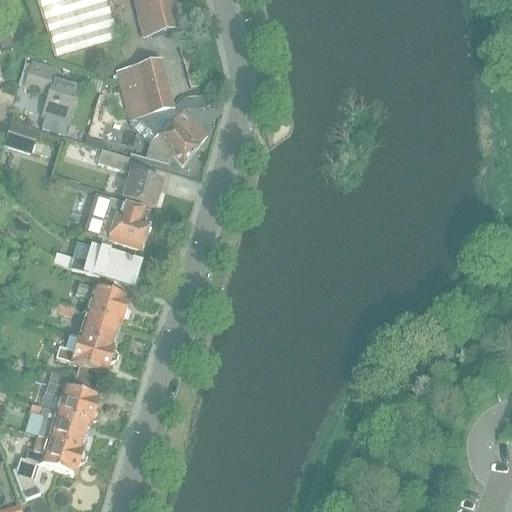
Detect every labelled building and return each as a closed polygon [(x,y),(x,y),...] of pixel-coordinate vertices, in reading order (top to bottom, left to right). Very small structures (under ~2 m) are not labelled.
[(104,0),(36,0),(55,61),(117,42),(104,0)] [(132,0),(143,40),(183,30),(175,0),(132,0)] [(181,57),(183,64),(189,90),(197,88),(189,55),(181,57)] [(30,63),(22,88),(46,96),(40,118),(43,119),(40,130),(65,138),(69,126),(65,125),(77,87),(53,80),(55,71),(30,63)] [(160,63),(116,73),(128,121),(137,119),(172,110),(160,63)] [(172,110),(137,119),(157,136),(155,138),(149,142),(144,160),(164,166),(167,159),(171,155),(182,169),(198,147),(207,137),(188,119),(181,112),(178,116),(172,110)] [(36,133),(9,125),(2,150),(28,158),(36,133)] [(101,152),(96,166),(123,174),(127,160),(101,152)] [(154,210),(161,185),(129,175),(121,200),(154,210)] [(109,201),(103,223),(98,239),(107,242),(107,243),(140,253),(148,227),(139,224),(142,213),(121,207),(122,205),(109,201)] [(56,254),(53,265),(68,270),(112,284),(112,286),(117,286),(132,290),(133,286),(139,265),(89,251),(75,246),(71,259),(56,254)] [(78,286),(75,296),(89,301),(84,316),(118,326),(120,327),(121,324),(127,323),(129,317),(124,313),(128,302),(126,301),(126,300),(92,290),(91,290),(78,286)] [(48,316),(69,322),(72,313),(51,306),(48,316)] [(84,316),(77,339),(111,350),(111,349),(118,327),(118,326),(84,316)] [(59,351),(56,361),(69,365),(69,366),(78,368),(73,382),(73,383),(87,387),(91,373),(105,378),(109,364),(115,363),(117,357),(113,352),(113,351),(113,350),(111,349),(111,350),(77,339),(69,337),(69,338),(64,352),(59,351)] [(47,386),(40,410),(89,425),(89,426),(90,426),(91,423),(97,422),(99,416),(95,412),(98,401),(96,401),(96,400),(84,397),(87,387),(73,383),(50,376),(47,386)] [(30,407),(28,415),(39,418),(42,423),(37,439),(81,452),(89,426),(89,425),(40,410),(30,407)] [(16,472),(12,473),(24,504),(39,498),(33,484),(34,483),(38,468),(72,479),(73,478),(74,478),(78,466),(84,464),(86,458),(82,454),(82,452),(81,452),(37,439),(32,455),(27,453),(24,463),(19,462),(16,472)]
